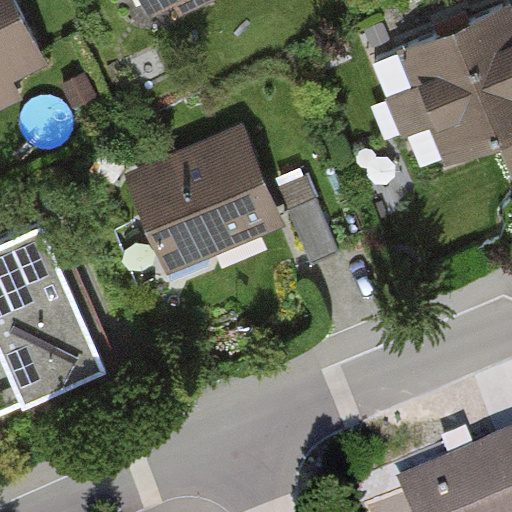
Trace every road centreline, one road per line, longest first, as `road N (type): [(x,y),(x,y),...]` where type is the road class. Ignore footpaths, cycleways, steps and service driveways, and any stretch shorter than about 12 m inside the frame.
road 1 (residential): [(511,323),(236,432)]
road 2 (residential): [(236,432),(63,511)]
